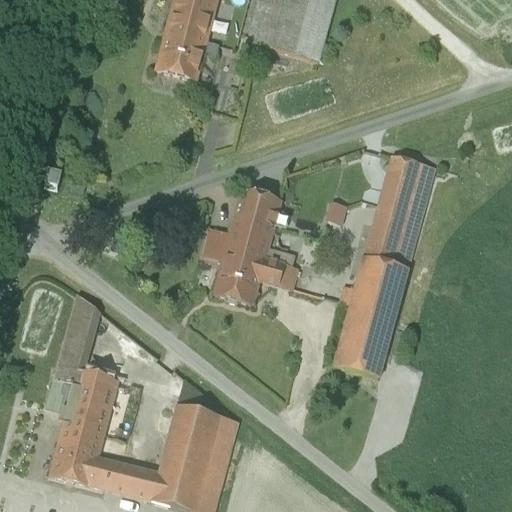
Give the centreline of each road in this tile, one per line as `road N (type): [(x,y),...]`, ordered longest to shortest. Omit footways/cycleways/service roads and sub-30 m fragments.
road 1 (track): [(40,241),(511,81)]
road 2 (track): [(380,511),(40,241)]
road 3 (unclassified): [(0,254),(66,0)]
